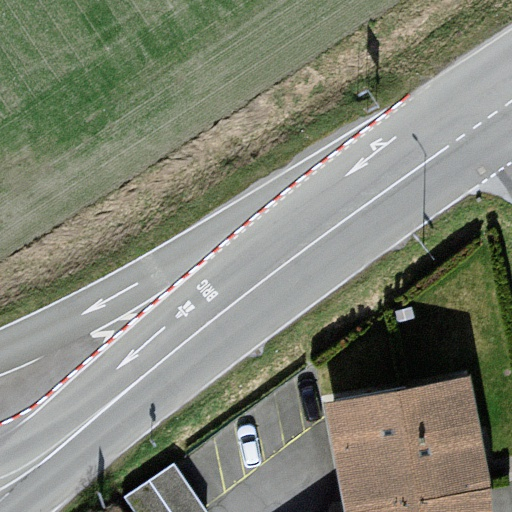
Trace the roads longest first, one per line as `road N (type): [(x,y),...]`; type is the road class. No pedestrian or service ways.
road 1 (tertiary): [(228,275),(511,96)]
road 2 (tertiary): [(228,275),(0,413)]
